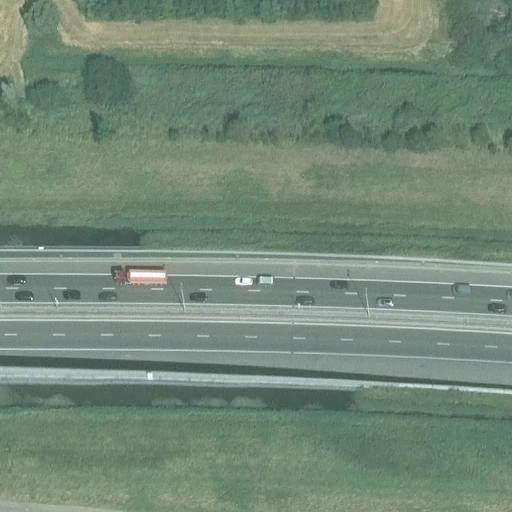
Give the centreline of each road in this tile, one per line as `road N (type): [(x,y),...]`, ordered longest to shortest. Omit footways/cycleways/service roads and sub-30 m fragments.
road 1 (motorway): [(0,338),(511,348)]
road 2 (motorway): [(511,299),(0,292)]
